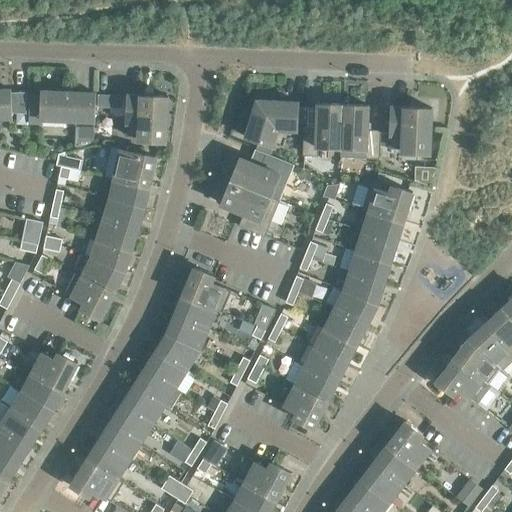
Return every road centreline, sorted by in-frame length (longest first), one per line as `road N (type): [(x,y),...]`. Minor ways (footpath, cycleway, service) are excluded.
road 1 (residential): [(20,511),(129,335),(194,150),(205,62)]
road 2 (residential): [(309,511),(351,449),(511,258)]
road 3 (residential): [(413,67),(205,62)]
road 4 (residential): [(205,62),(0,52)]
